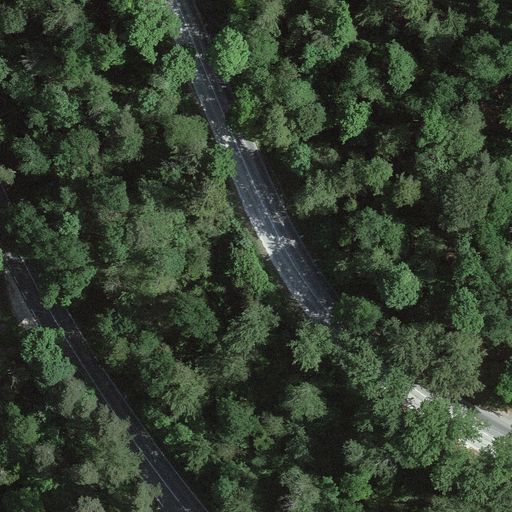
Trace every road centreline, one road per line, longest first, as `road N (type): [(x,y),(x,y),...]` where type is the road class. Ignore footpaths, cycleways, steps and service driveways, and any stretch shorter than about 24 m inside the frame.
road 1 (tertiary): [(176,0),(257,193),(328,313),(415,390),(511,447)]
road 2 (secondary): [(186,511),(65,337),(0,217)]
